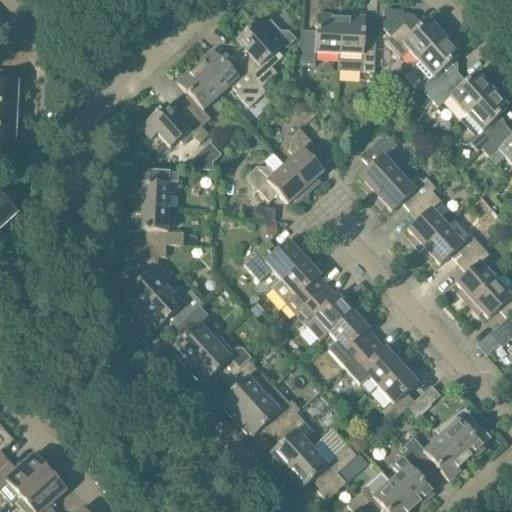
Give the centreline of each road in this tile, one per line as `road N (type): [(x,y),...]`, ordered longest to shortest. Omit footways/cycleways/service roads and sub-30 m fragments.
road 1 (residential): [(59,263),(287,511)]
road 2 (residential): [(511,412),(316,207)]
road 3 (residential): [(0,386),(111,511)]
road 4 (residential): [(97,105),(81,128),(71,234),(59,263)]
road 5 (residential): [(218,0),(97,105)]
road 6 (residential): [(2,0),(97,105)]
